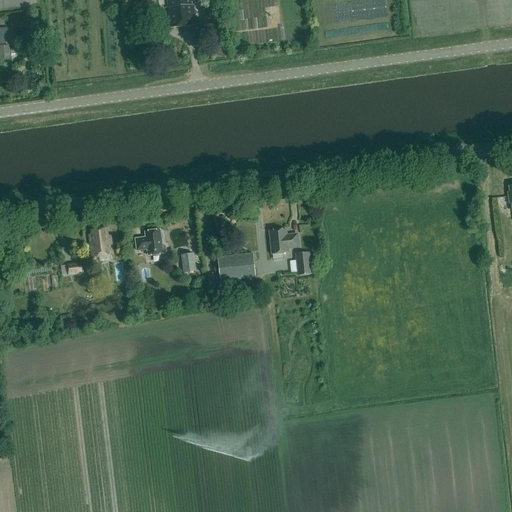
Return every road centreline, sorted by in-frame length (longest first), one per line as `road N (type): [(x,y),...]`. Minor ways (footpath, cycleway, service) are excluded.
road 1 (tertiary): [(511,39),(0,113)]
road 2 (tertiary): [(0,213),(511,144)]
